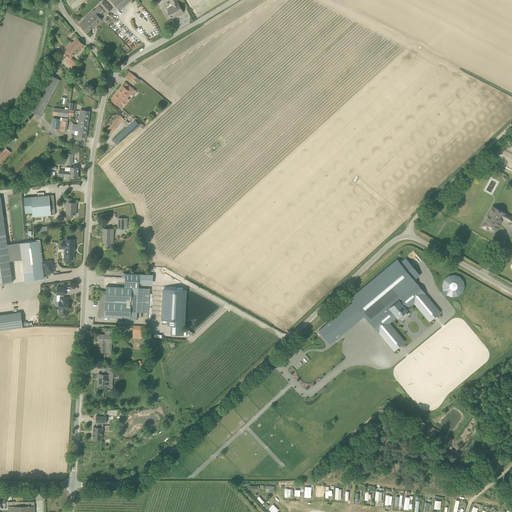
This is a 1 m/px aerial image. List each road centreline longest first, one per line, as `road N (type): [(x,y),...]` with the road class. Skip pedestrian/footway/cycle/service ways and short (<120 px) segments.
road 1 (unclassified): [(72,484),(137,479),(408,234)]
road 2 (unclassified): [(72,484),(91,159),(113,76)]
road 3 (unclassified): [(408,234),(511,126)]
road 4 (unclassified): [(113,76),(234,0)]
road 5 (track): [(60,4),(46,14),(31,79),(0,112)]
